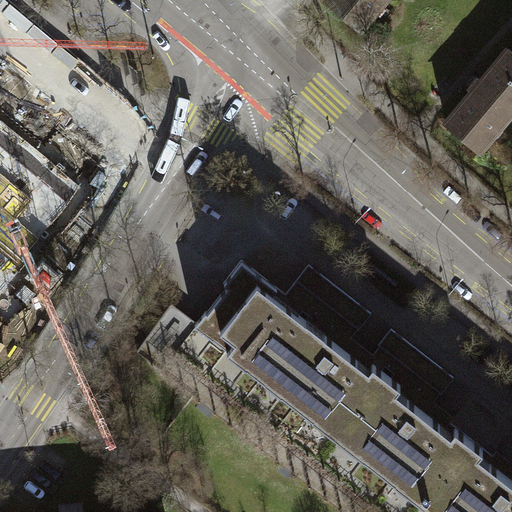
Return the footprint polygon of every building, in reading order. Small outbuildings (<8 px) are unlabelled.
[(361,29),(385,0),(328,0),(327,1),(361,29)] [(53,130),(76,88),(0,46),(0,102),(47,128),(0,215),(0,313),(8,318),(97,154),(53,130)] [(480,151),(511,112),(511,52),(508,49),(483,79),(479,77),(470,88),(473,91),(446,123),(480,151)] [(338,436),(388,373),(374,363),(342,337),(340,339),(329,330),(326,334),(281,300),(286,293),(242,259),(224,283),(228,286),(207,312),(206,311),(195,325),(338,436)] [(340,339),(342,337),(352,324),(359,329),(372,313),(309,264),(286,293),(281,300),(326,334),(329,330),(340,339)] [(422,403),(423,401),(434,387),(442,393),(454,377),(392,328),(379,345),(385,349),(374,363),(388,373),(401,384),(400,385),(422,403)] [(388,373),(338,436),(421,500),(470,437),(423,401),(422,403),(400,385),(401,384),(388,373)] [(436,511),(511,511),(511,469),(470,437),(421,500),(436,511)]
